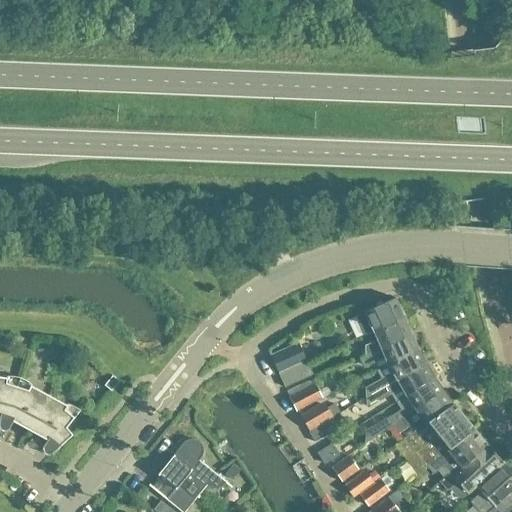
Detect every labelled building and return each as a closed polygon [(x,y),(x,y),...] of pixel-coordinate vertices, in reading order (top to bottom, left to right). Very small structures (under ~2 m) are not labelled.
[(404,317),(395,297),(355,315),(364,335),(373,331),(380,328),(404,317)] [(381,348),(411,333),(404,317),(380,328),(373,331),(377,340),(364,346),(365,355),(381,348)] [(383,356),(387,364),(418,349),(411,333),(381,348),(365,355),(360,357),(363,365),(383,356)] [(306,360),(300,346),(272,358),(279,373),(306,360)] [(418,349),(387,364),(377,369),(382,378),(365,388),(366,397),(397,380),(426,363),(418,349)] [(312,374),(306,360),(279,373),(285,386),(312,374)] [(406,396),(434,377),(426,363),(397,380),(366,397),(366,406),(378,398),(378,400),(400,388),(406,396)] [(111,390),(119,380),(112,375),(104,385),(111,390)] [(30,430),(49,395),(30,385),(28,390),(6,382),(7,377),(0,376),(0,416),(6,418),(17,424),(30,430)] [(415,409),(443,390),(434,377),(406,396),(397,401),(402,409),(392,416),(365,431),(364,444),(398,421),(415,409)] [(296,410),(321,397),(315,384),(289,397),(296,410)] [(425,423),(453,403),(452,402),(452,403),(443,390),(415,409),(398,421),(364,444),(393,425),(398,433),(412,424),(415,429),(424,422),(425,423)] [(74,417),(65,409),(67,405),(49,395),(30,430),(53,443),(57,448),(73,434),(66,427),(74,417)] [(300,415),(309,431),(329,419),(340,412),(335,403),(327,408),(323,401),(300,415)] [(403,438),(415,453),(417,452),(436,437),(436,436),(463,416),(453,403),(425,423),(403,438)] [(447,450),(473,429),(463,416),(436,436),(436,437),(417,452),(415,453),(426,466),(429,464),(433,461),(447,450)] [(329,419),(309,431),(315,441),(335,429),(329,419)] [(429,464),(426,466),(433,474),(444,465),(452,475),(460,468),(461,467),(461,468),(479,451),(485,445),(484,444),(486,443),(479,436),(473,429),(447,450),(433,461),(429,464)] [(232,486),(199,460),(201,458),(202,456),(203,454),(203,453),(204,452),(204,450),(204,449),(203,447),(203,446),(202,444),(201,443),(200,442),(199,441),(197,440),(195,439),(193,439),(191,438),(189,439),(186,440),(185,441),(183,442),(183,443),(149,485),(182,511),(184,511),(207,485),(209,486),(210,487),(211,487),(213,487),(216,487),(219,487),(221,486),(222,485),(223,485),(225,483),(231,487),(232,486)] [(479,482),(501,463),(501,462),(502,461),(486,443),(484,444),(485,445),(479,451),(461,468),(461,467),(460,468),(452,475),(451,476),(449,473),(439,481),(447,490),(450,488),(460,500),(466,494),(479,482)] [(332,457),(325,446),(316,451),(323,463),(332,457)] [(348,455),(331,467),(342,482),(359,470),(348,455)] [(507,498),(511,493),(511,471),(510,470),(509,471),(501,463),(479,482),(466,494),(466,495),(476,486),(479,490),(501,511),(511,502),(507,498)] [(231,468),(225,475),(232,480),(236,475),(239,471),(232,465),(231,468)] [(365,470),(344,486),(353,497),(374,482),(365,470)] [(368,505),(386,492),(385,492),(386,488),(386,487),(380,479),(360,494),(368,505)] [(398,511),(399,511),(388,497),(369,511),(398,511)] [(175,511),(161,500),(153,510),(156,511),(175,511)]
